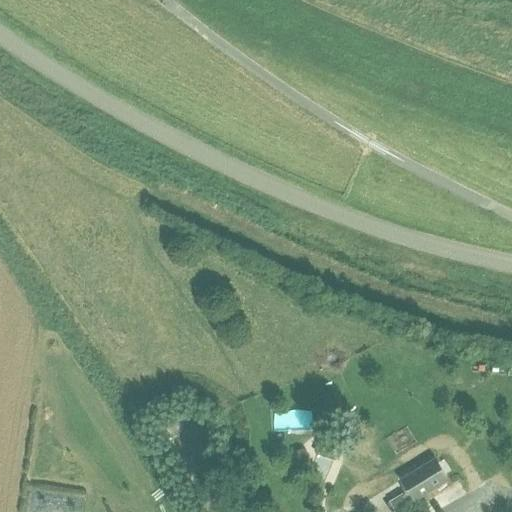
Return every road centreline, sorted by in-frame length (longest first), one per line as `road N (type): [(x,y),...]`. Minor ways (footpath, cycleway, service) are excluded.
road 1 (unclassified): [(511,265),(317,210),(105,102),(0,34)]
road 2 (track): [(511,87),(301,0)]
